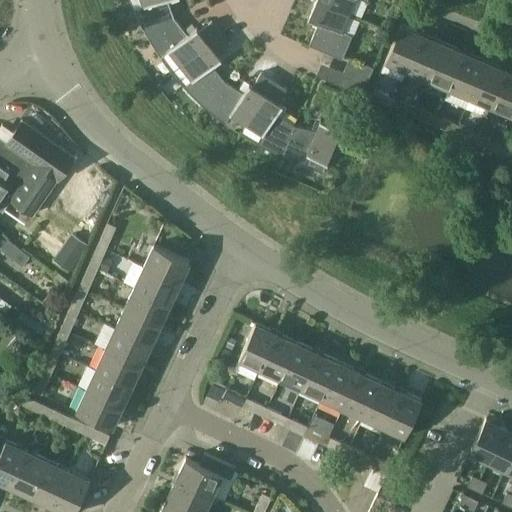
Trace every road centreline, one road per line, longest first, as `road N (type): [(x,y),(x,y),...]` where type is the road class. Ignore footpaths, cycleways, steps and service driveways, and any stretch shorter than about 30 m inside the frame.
road 1 (unclassified): [(511,392),(325,300),(241,247)]
road 2 (unclassified): [(241,247),(104,142),(44,57)]
road 3 (residential): [(331,511),(289,465),(170,407)]
road 4 (residential): [(170,407),(241,247)]
